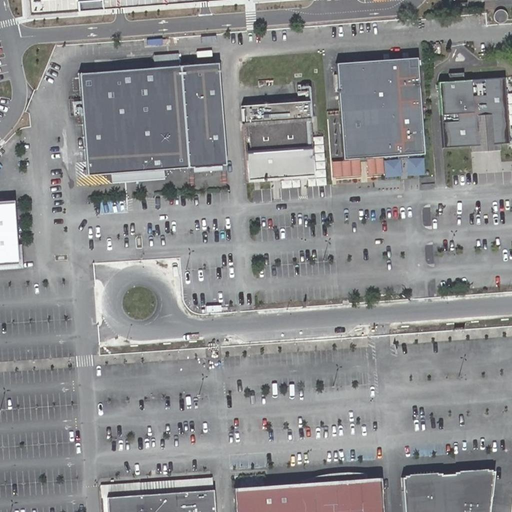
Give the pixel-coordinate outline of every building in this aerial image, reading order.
[(28,0),(29,11),(118,4),(174,0),(28,0)] [(506,22),(508,20),(510,18),(510,16),(510,14),(509,11),(507,9),(505,8),(503,8),(500,8),(498,9),(497,11),(496,13),(496,15),(496,18),(497,20),(499,21),(501,22),(503,22),(506,22)] [(418,58),(338,64),(345,159),(425,154),(418,58)] [(219,63),(179,66),(187,168),(208,166),(227,165),(219,63)] [(179,66),(78,74),(87,176),(138,172),(187,168),(179,66)] [(462,72),(449,74),(449,81),(438,82),(443,148),(487,144),(508,143),(503,78),(463,81),(462,72)] [(308,101),(241,106),(244,136),(250,136),(251,153),(247,153),(249,182),(276,180),(316,177),(314,147),(306,147),(304,121),(309,121),(308,101)] [(15,201),(0,201),(0,265),(2,266),(20,265),(20,256),(15,201)] [(421,477),(408,478),(408,476),(404,476),(404,478),(401,478),(403,511),(489,511),(494,472),(492,473),(492,471),(488,471),(488,474),(459,475),(459,473),(454,473),(454,475),(442,476),(442,474),(437,474),(437,477),(421,477)] [(233,488),(235,511),(381,511),(379,478),(233,488)] [(214,511),(213,490),(107,498),(107,511),(214,511)]
